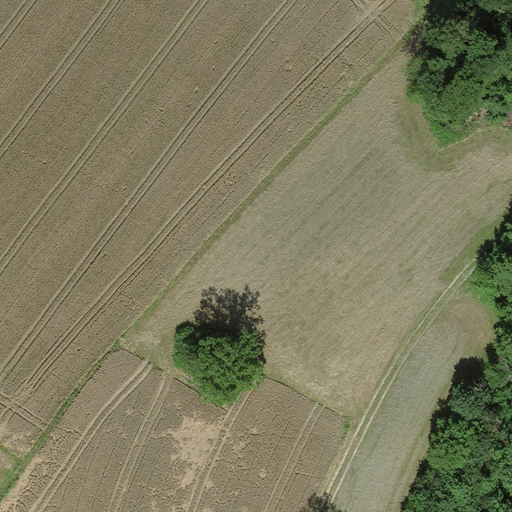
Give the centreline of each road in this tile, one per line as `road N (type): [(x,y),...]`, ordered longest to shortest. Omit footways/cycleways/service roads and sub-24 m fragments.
road 1 (track): [(427,19),(123,327),(0,488)]
road 2 (track): [(319,511),(337,464),(443,290),(511,230)]
